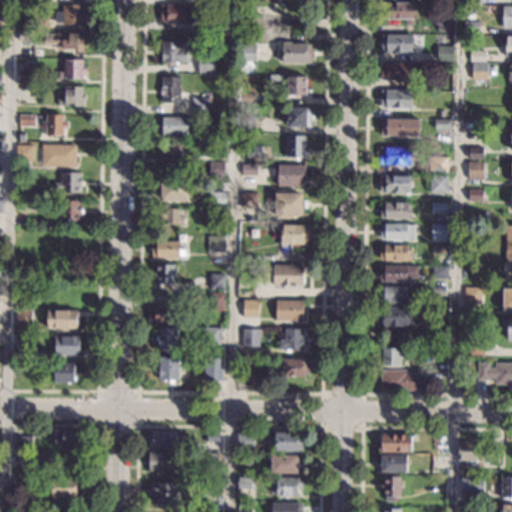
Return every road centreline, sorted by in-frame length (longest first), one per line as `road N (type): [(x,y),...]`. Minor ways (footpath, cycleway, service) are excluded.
road 1 (residential): [(117,511),(126,0)]
road 2 (residential): [(342,511),(349,0)]
road 3 (residential): [(511,412),(0,406)]
